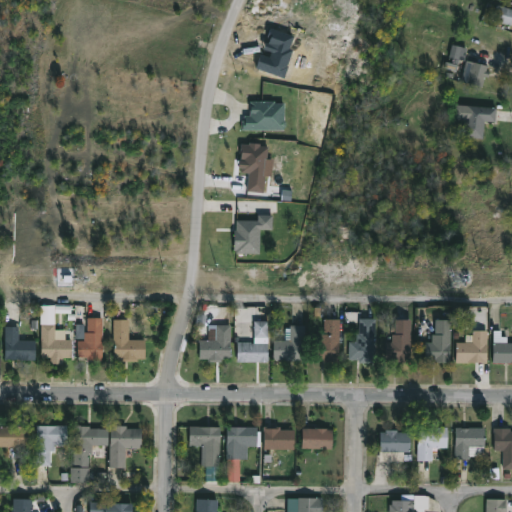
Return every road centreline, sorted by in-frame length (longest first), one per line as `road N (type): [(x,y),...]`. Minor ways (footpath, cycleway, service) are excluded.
road 1 (residential): [(511,396),(0,396)]
road 2 (residential): [(247,0),(217,75),(192,295),(168,397)]
